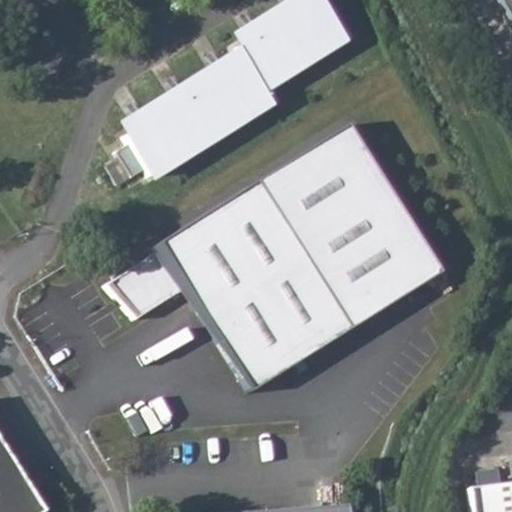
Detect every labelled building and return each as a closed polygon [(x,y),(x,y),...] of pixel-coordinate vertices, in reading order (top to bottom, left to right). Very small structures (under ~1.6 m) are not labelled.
[(240,61),(119,137),(124,146),(112,153),(128,180),(140,172),(146,180),(267,104),(259,91),(340,40),(315,0),(310,0),(233,49),(240,61)] [(511,0),(489,0),(511,36),(511,0)] [(436,274),(344,126),(154,245),(158,251),(103,286),(141,333),(182,307),(190,302),(246,392),(436,274)] [(158,251),(154,245),(143,252),(147,258),(158,251)] [(103,286),(100,288),(138,335),(141,333),(103,286)] [(246,392),(190,302),(182,307),(245,393),(246,392)] [(40,511),(0,448),(0,511),(40,511)] [(511,511),(511,481),(466,487),(469,511),(511,511)] [(343,511),(342,503),(247,511),(343,511)]
